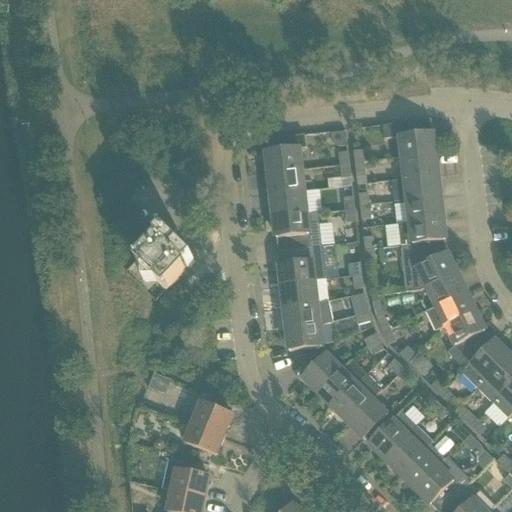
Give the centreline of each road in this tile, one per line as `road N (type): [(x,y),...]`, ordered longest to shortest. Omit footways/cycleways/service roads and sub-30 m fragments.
road 1 (residential): [(272,430),(253,399),(241,350),(227,132),(470,108)]
road 2 (residential): [(511,320),(480,251),(470,108)]
